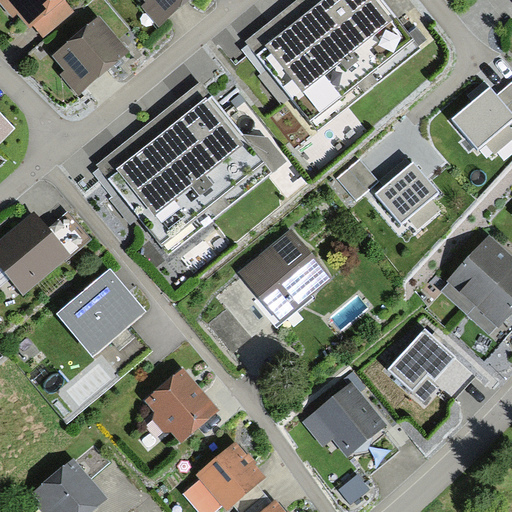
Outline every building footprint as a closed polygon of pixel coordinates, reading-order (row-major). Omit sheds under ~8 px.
[(66,0),(0,0),(0,1),(24,33),(66,0)] [(144,0),(146,2),(142,5),(158,24),(187,0),(144,0)] [(411,53),(369,0),(331,0),(252,62),(306,134),(411,53)] [(67,71),(62,75),(79,95),(130,51),(100,17),(54,56),(67,71)] [(243,134),(200,82),(96,166),(167,255),(285,161),(265,136),(243,134)] [(511,83),(498,96),(511,112),(511,83)] [(511,112),(498,96),(490,88),(452,120),(477,150),(486,142),(495,153),(511,138),(511,128),(507,123),(511,118),(511,112)] [(0,142),(15,128),(0,114),(0,142)] [(360,159),(338,178),(357,200),(379,181),(360,159)] [(439,192),(412,162),(377,193),(402,221),(408,216),(419,228),(440,209),(431,199),(439,192)] [(34,212),(0,240),(0,265),(23,294),(89,238),(68,214),(49,230),(34,212)] [(328,276),(291,231),(242,272),(264,299),(260,302),(278,323),(309,297),(306,294),(328,276)] [(440,290),(491,336),(511,313),(511,256),(489,236),(440,290)] [(145,311),(110,269),(56,314),(91,356),(145,311)] [(250,336),(225,307),(206,324),(231,353),(250,336)] [(457,360),(426,330),(389,369),(412,390),(427,375),(435,383),(457,360)] [(219,410),(185,368),(146,399),(156,411),(154,419),(164,432),(171,432),(180,442),(219,410)] [(387,426),(353,383),(302,422),(323,448),(332,441),(346,459),(353,453),(370,474),(402,449),(385,427),(387,426)] [(265,478),(238,444),(197,475),(201,480),(184,495),(198,511),(214,511),(222,506),(226,510),(232,505),(257,485),(265,478)] [(71,457),(30,494),(45,511),(89,511),(106,497),(71,457)] [(359,475),(340,489),(351,503),(369,489),(359,475)] [(232,505),(238,511),(261,511),(273,503),(257,485),(232,505)] [(287,511),(278,499),(273,503),(261,511),(287,511)]
